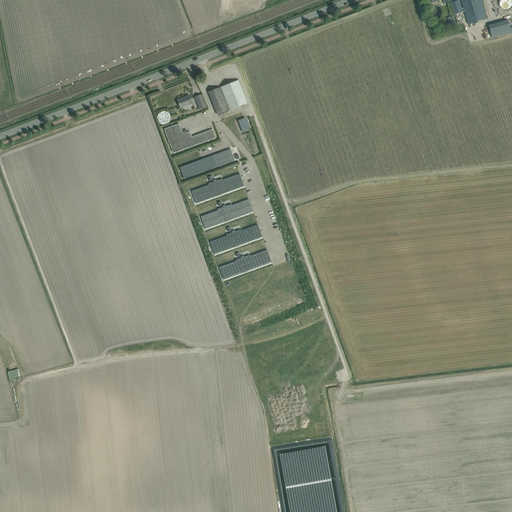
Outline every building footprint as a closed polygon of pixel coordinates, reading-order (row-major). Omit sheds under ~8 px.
[(458,0),(457,0),(450,2),(454,14),(461,12),(464,11),(463,8),(461,9),(458,0)] [(480,0),(460,0),(463,8),(464,11),(467,23),(486,18),(480,0)] [(492,38),(511,33),(508,20),(488,25),(492,38)] [(208,92),(210,97),(217,115),(247,103),(238,80),(208,92)] [(202,95),(195,97),(200,111),(207,109),(202,95)] [(180,108),(192,103),(189,96),(177,100),(180,108)] [(243,119),(238,121),(242,132),(247,130),(243,119)] [(216,138),(213,129),(191,137),(190,132),(183,134),(179,124),(164,129),(170,145),(173,153),(216,138)] [(180,168),(184,179),(234,160),(230,149),(180,168)] [(196,204),(244,186),(240,174),(223,180),(222,179),(208,184),(208,185),(191,191),(196,204)] [(253,212),(249,199),(232,205),(232,204),(217,209),(218,210),(201,217),(205,229),(253,212)] [(263,237),(258,225),(241,231),(241,230),(226,235),(227,236),(210,242),(214,255),(263,237)] [(272,262),(267,250),(250,256),(250,255),(236,260),(236,261),(219,267),(224,280),(272,262)] [(282,275),(229,294),(236,314),(289,294),(282,275)] [(19,377),(17,370),(8,372),(10,380),(19,377)]
